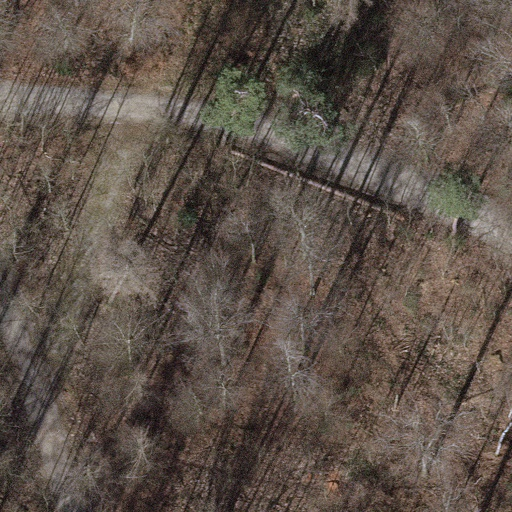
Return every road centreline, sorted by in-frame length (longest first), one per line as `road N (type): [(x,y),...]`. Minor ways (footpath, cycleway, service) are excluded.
road 1 (track): [(0,98),(149,108),(296,139),(511,228)]
road 2 (track): [(118,109),(114,168),(40,395)]
road 3 (track): [(0,307),(81,511)]
road 4 (track): [(241,0),(149,108)]
